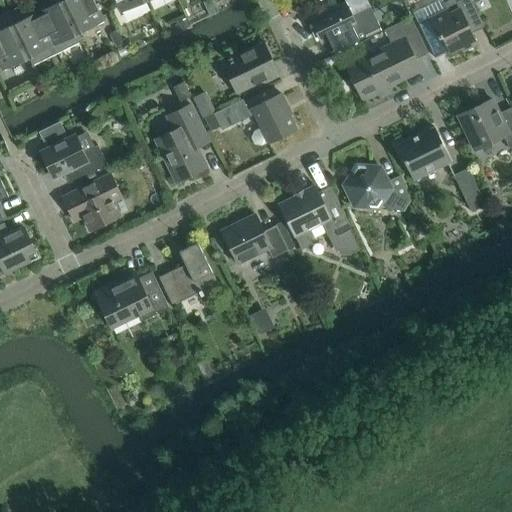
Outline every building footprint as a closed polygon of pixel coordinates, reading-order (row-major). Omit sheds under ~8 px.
[(78,33),(62,0),(47,0),(50,5),(37,11),(39,15),(57,52),(81,40),(78,33)] [(104,20),(93,0),(62,0),(78,33),(104,20)] [(145,0),(115,0),(121,12),(145,0)] [(367,0),(350,0),(310,20),(320,40),(327,36),(334,51),(359,39),(356,33),(363,30),(364,34),(380,27),(367,0)] [(447,9),(418,23),(434,57),(449,50),(450,52),(464,45),(466,48),(477,43),(470,30),(483,24),(471,0),(446,0),(443,1),(447,9)] [(57,52),(39,15),(37,11),(23,18),(18,6),(6,12),(28,57),(32,65),(57,52)] [(28,57),(6,12),(0,14),(0,28),(2,33),(0,34),(0,70),(3,69),(28,57)] [(184,16),(174,21),(178,28),(189,23),(184,16)] [(391,43),(346,65),(362,98),(390,84),(420,69),(415,58),(428,52),(411,16),(384,29),(391,43)] [(118,29),(109,33),(116,48),(125,44),(118,29)] [(257,69),(273,62),(263,42),(223,62),(237,92),(267,77),(266,76),(261,79),(257,69)] [(203,116),(214,111),(206,93),(194,98),(203,116)] [(252,107),(261,126),(254,130),(251,137),(254,142),(261,144),(268,140),(269,141),(296,128),(289,114),(291,113),(281,93),(252,107)] [(243,98),(214,112),(221,129),(251,115),(243,98)] [(511,145),(511,105),(511,106),(501,111),(501,112),(499,114),(492,98),(458,115),(474,149),(503,135),(509,148),(511,145)] [(196,148),(209,141),(191,104),(167,115),(174,130),(156,138),(176,180),(205,166),(196,148)] [(434,126),(396,145),(413,179),(451,161),(434,126)] [(53,177),(63,172),(78,164),(83,175),(107,164),(98,144),(83,151),(75,134),(40,151),(53,177)] [(351,179),(345,188),(353,206),(403,209),(410,199),(399,175),(388,180),(383,169),(378,169),(377,165),(356,164),(349,175),(351,179)] [(468,167),(453,174),(471,211),(486,204),(468,167)] [(110,173),(74,191),(80,203),(68,209),(74,219),(82,215),(89,229),(120,215),(113,200),(122,196),(110,173)] [(303,191),(279,203),(301,249),(305,246),(308,243),(310,240),(311,237),(311,235),(309,228),(322,222),(335,250),(338,252),(340,253),(344,253),(347,253),(351,252),(353,251),(361,248),(334,193),(321,199),(314,184),(302,190),(303,191)] [(487,190),(481,193),(486,203),(492,200),(487,190)] [(268,248),(272,257),(288,249),(276,224),(263,230),(255,213),(219,230),(228,248),(230,247),(238,263),(268,248)] [(3,222),(0,223),(0,275),(34,258),(36,252),(23,226),(9,233),(3,222)] [(185,263),(159,276),(172,304),(199,291),(203,301),(222,292),(197,241),(179,250),(185,263)] [(135,272),(94,291),(111,326),(137,313),(140,320),(169,307),(151,270),(137,277),(135,272)] [(300,291),(294,294),(298,302),(304,299),(300,291)] [(205,358),(198,362),(205,377),(212,373),(205,358)]
